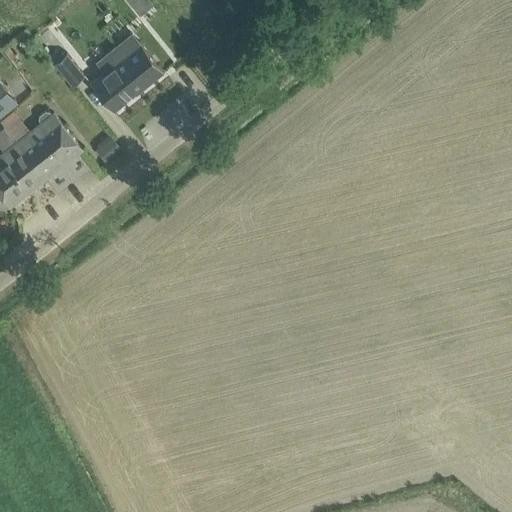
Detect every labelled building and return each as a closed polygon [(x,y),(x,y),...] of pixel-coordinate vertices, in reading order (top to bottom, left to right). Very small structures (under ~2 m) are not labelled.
[(133,0),(145,12),(158,0),(133,0)] [(136,94),(165,71),(140,40),(124,54),(116,44),(106,52),(114,61),(90,81),(114,110),(135,93),(136,94)] [(85,74),(67,52),(55,63),(72,85),(85,74)] [(0,114),(18,101),(0,78),(0,114)] [(54,112),(53,113),(50,110),(46,110),(40,114),(40,119),(42,121),(17,142),(46,178),(58,168),(57,166),(65,160),(67,161),(83,148),(54,112)] [(106,160),(121,149),(112,137),(97,149),(106,160)] [(0,197),(8,208),(46,178),(17,142),(0,154),(0,197)]
